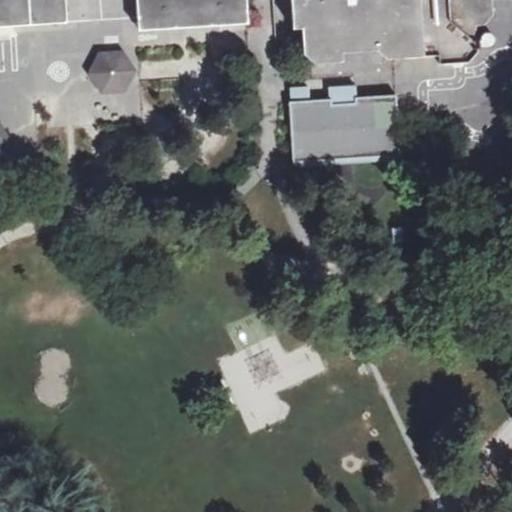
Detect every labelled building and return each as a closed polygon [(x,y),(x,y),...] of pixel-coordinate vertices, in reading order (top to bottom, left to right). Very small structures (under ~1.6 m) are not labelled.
[(0,0),(0,26),(67,23),(66,0),(138,0),(140,29),(248,22),(246,0),(0,0)] [(478,40),(475,40),(475,24),(482,24),(492,14),(491,0),(291,0),(294,27),(303,26),(304,55),(314,62),(342,60),(341,52),(376,50),(385,57),(441,54),(441,62),(470,61),(477,52),(477,47),(491,46),(494,41),(492,35),(485,32),(480,36),(478,40)] [(123,52),(98,53),(87,75),(100,95),(124,94),(136,73),(123,52)] [(396,93),(290,99),(293,157),(399,151),(396,93)] [(0,124),(0,153),(8,137),(0,124)]
